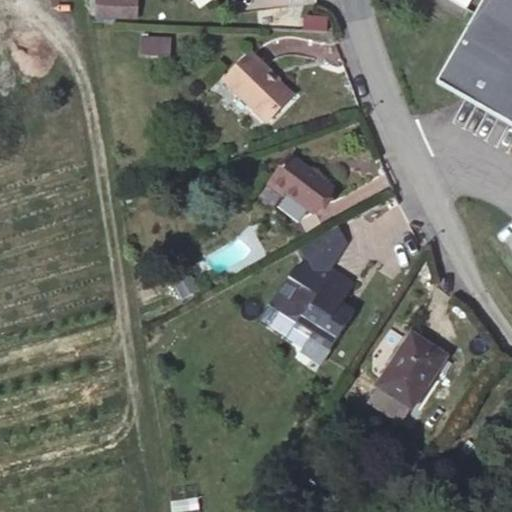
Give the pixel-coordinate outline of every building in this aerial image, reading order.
[(96,0),(96,16),(136,18),(136,0),(96,0)] [(511,0),(480,0),(469,19),(433,81),(511,126),(511,0)] [(167,39),(141,38),(141,54),(166,56),(167,39)] [(271,72),(250,52),(223,80),(265,121),(290,95),(269,74),(271,72)] [(331,186),(290,155),(267,184),(282,195),(285,191),(312,211),(331,186)] [(303,260),(292,266),(286,276),(296,281),(280,311),(285,314),(269,339),(301,357),(300,358),(312,364),(320,369),(351,312),(337,304),(340,298),(348,286),(323,271),(338,244),(328,228),(294,247),(303,260)] [(192,262),(174,271),(189,298),(207,288),(192,262)] [(286,276),(269,306),(280,311),(296,281),(286,276)] [(337,304),(351,312),(354,306),(340,298),(337,304)] [(280,311),(269,306),(254,331),(269,339),(285,314),(280,311)] [(426,352),(430,345),(410,333),(407,339),(426,352)] [(445,355),(430,345),(426,352),(407,339),(376,386),(378,388),(410,407),(411,408),(445,355)] [(312,364),(306,374),(315,378),(320,369),(312,364)] [(399,423),(410,407),(378,388),(369,403),(399,423)]
